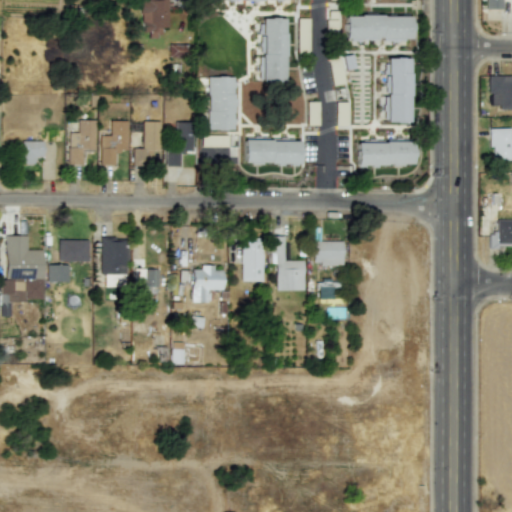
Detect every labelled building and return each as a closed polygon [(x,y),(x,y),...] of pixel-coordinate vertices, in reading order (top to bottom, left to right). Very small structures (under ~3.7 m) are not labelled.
[(142,0),(138,0),(138,35),(160,35),(160,27),(166,27),(166,0),(146,0),(142,0)] [(481,0),(481,9),(500,9),(500,0),(481,0)] [(409,16),(342,15),(342,38),(408,39),(409,16)] [(282,82),(283,18),(261,18),(259,82),(282,82)] [(384,122),(407,122),(408,58),(385,57),(384,122)] [(511,108),(511,75),(486,75),(486,108),(511,108)] [(232,130),(233,76),(207,76),(206,129),(232,130)] [(65,163),(79,164),(79,150),(92,150),(93,120),(76,120),(75,132),(66,132),(65,163)] [(97,135),(98,164),(112,164),(112,151),(125,151),(125,120),(108,121),(108,135),(97,135)] [(158,150),(157,121),(140,121),(141,148),(130,148),(130,165),(148,165),(147,150),(158,150)] [(163,165),(177,165),(177,152),(190,152),(190,122),(172,122),(172,149),(163,149),(163,165)] [(508,128),(487,128),(488,160),(508,160),(508,128)] [(226,135),(200,135),(200,147),(226,148),(226,135)] [(41,140),(18,141),(19,164),(33,164),(32,158),(41,158),(41,140)] [(297,140),(241,140),(241,164),(297,164),(297,140)] [(354,141),(354,165),(410,165),(410,142),(354,141)] [(511,219),(494,220),(494,232),(486,232),(487,247),(511,246),(511,219)] [(40,300),(40,249),(24,249),(24,235),(2,235),(3,279),(0,279),(0,315),(8,316),(7,300),(40,300)] [(126,274),(125,240),(112,240),(112,236),(97,237),(98,275),(126,274)] [(259,281),(261,237),(239,236),(238,281),(259,281)] [(300,290),(300,261),(281,260),(281,236),(266,236),(266,263),(273,263),(272,289),(300,290)] [(56,260),(85,261),(85,240),(56,240),(56,260)] [(311,241),(310,264),(340,265),(340,242),(311,241)] [(66,281),(66,265),(44,265),(44,281),(66,281)] [(204,302),(205,289),(220,290),(220,270),(211,270),(211,265),(198,265),(198,269),(189,269),(189,301),(204,302)] [(156,269),(142,269),(142,280),(132,280),(132,288),(156,288),(156,269)] [(315,302),(335,303),(335,282),(316,282),(315,302)]
